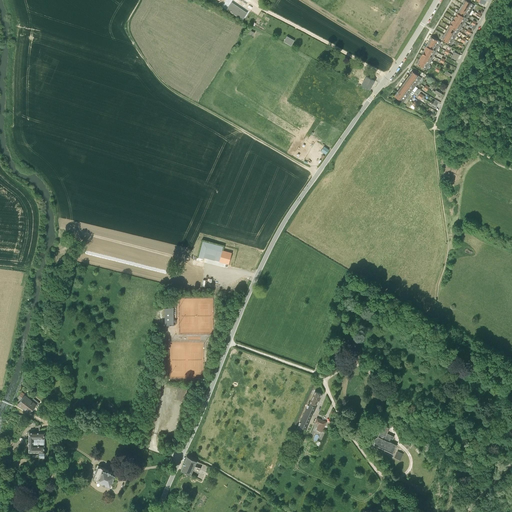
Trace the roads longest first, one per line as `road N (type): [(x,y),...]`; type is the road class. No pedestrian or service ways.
road 1 (unclassified): [(157,511),(270,247),(369,100)]
road 2 (track): [(317,173),(162,83),(128,32),(140,0)]
road 3 (track): [(256,276),(64,228)]
road 4 (track): [(179,459),(99,425),(19,412)]
road 5 (unclassified): [(435,121),(492,0)]
road 6 (residential): [(369,100),(437,0)]
